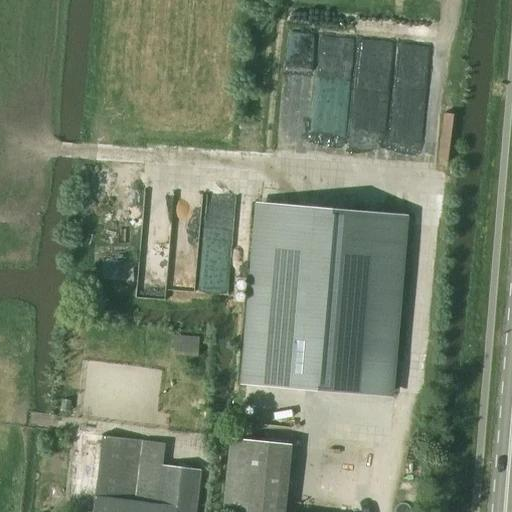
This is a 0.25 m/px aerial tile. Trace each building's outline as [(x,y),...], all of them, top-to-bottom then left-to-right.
[(261,205),(246,384),(386,396),(401,217),(261,205)] [(103,245),(101,279),(133,282),(135,248),(103,245)] [(173,356),(198,358),(199,339),(174,337),(173,356)] [(198,408),(199,399),(191,398),(190,407),(198,408)] [(62,399),(61,410),(71,411),(72,400),(62,399)] [(81,435),(74,495),(93,497),(91,511),(195,511),(200,471),(162,466),(157,466),(139,463),(141,448),(141,446),(142,442),(81,435)]
